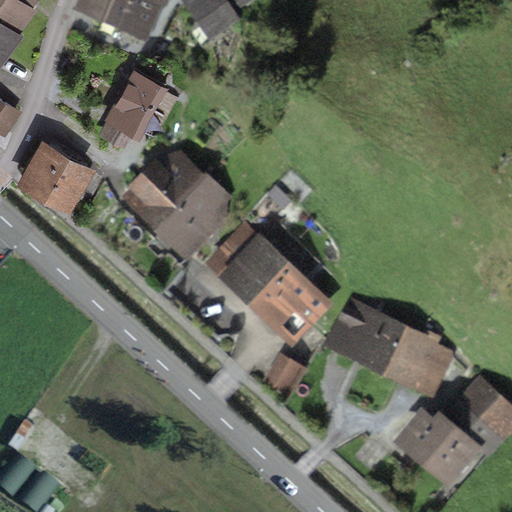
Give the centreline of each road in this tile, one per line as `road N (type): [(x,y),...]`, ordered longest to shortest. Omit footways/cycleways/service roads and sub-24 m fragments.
road 1 (primary): [(0,214),(323,511)]
road 2 (residential): [(2,164),(24,129),(71,0)]
